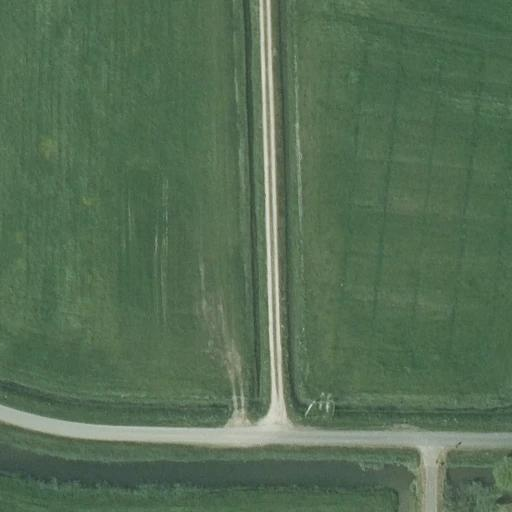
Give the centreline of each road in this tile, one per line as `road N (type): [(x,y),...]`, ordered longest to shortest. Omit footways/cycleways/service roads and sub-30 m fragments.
road 1 (unclassified): [(0,413),(90,432),(511,440)]
road 2 (track): [(263,0),(278,437)]
